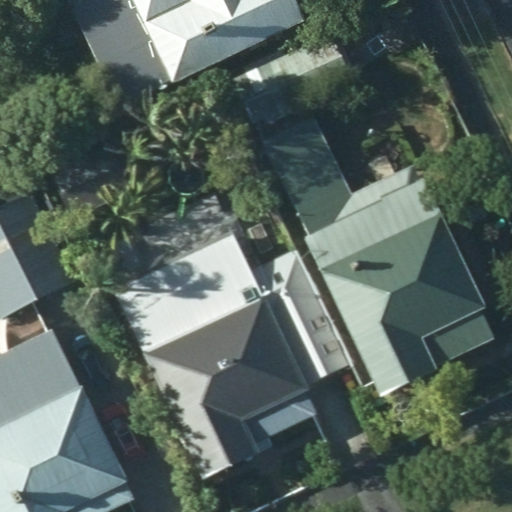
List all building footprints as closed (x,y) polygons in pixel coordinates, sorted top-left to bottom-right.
[(52,0),(105,106),(291,16),(282,0),(52,0)] [(345,80),(324,33),(224,79),(245,125),(257,119),(259,125),(286,114),(283,106),(345,80)] [(306,116),(252,140),(298,234),(292,235),(367,392),(485,335),(402,166),(344,195),(306,116)] [(24,190),(0,202),(0,314),(68,280),(24,190)] [(220,233),(100,287),(186,481),(246,454),(241,443),(306,415),(220,233)] [(343,366),(298,274),(274,286),(265,268),(244,279),(297,388),(343,366)] [(0,511),(95,511),(121,500),(42,330),(0,349),(0,511)]
